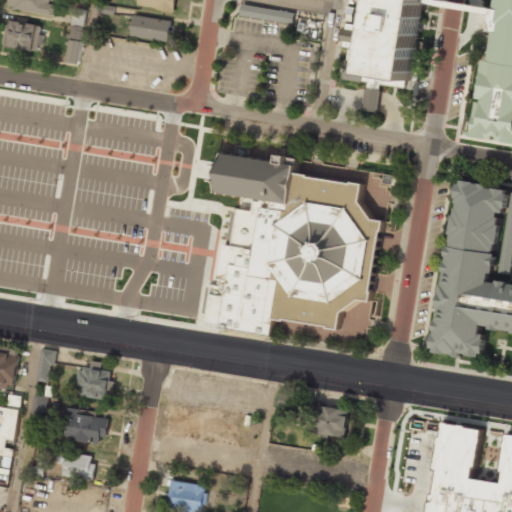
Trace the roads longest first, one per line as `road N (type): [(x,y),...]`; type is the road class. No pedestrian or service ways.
road 1 (residential): [(511,163),(0,77)]
road 2 (secondary): [(0,315),(511,401)]
road 3 (residential): [(453,0),(371,511)]
road 4 (residential): [(212,0),(134,511)]
road 5 (residential): [(43,322),(12,511)]
